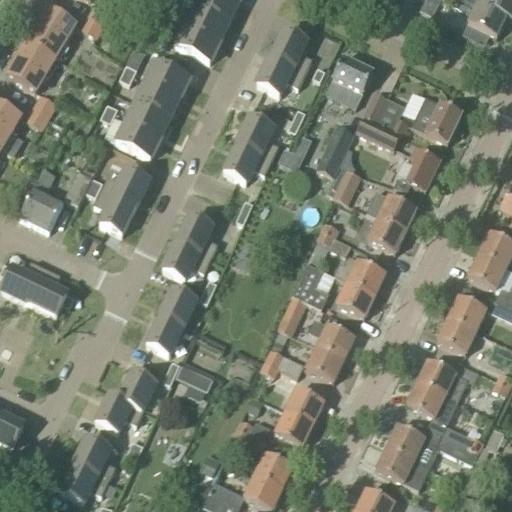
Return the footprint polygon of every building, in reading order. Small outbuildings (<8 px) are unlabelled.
[(234,16),(237,11),(237,10),(217,0),(199,0),(194,12),(228,29),(234,16)] [(242,0),(217,0),(237,10),(238,8),(241,3),(242,0)] [(432,0),(449,8),(453,0),(432,0)] [(506,23),(482,12),(458,0),(453,0),(449,8),(472,19),(467,30),(496,44),(506,23)] [(511,25),(511,22),(511,0),(487,0),(482,12),(506,23),(511,25)] [(94,9),(87,22),(95,27),(103,14),(94,9)] [(219,47),(222,42),(228,29),(194,12),(184,32),(218,49),(219,47)] [(159,20),(169,25),(173,18),(164,13),(163,13),(159,20)] [(47,14),(27,48),(55,65),(75,31),(47,14)] [(103,14),(95,27),(104,32),(111,19),(103,14)] [(169,25),(159,20),(156,27),(166,32),(169,25)] [(79,35),(87,40),(95,27),(87,22),(79,35)] [(87,40),(96,45),(104,32),(95,27),(87,40)] [(215,55),(218,50),(218,49),(184,32),(174,52),(209,69),(215,55)] [(271,60),(269,64),(304,81),(311,66),(299,60),(305,47),(283,36),(274,55),(271,60)] [(27,48),(6,82),(35,100),(55,65),(27,48)] [(297,95),(304,81),(269,64),(267,68),(265,73),(256,92),(278,103),(284,89),(297,95)] [(325,100),(344,110),(354,115),(361,101),(362,101),(372,79),(342,64),(325,100)] [(154,69),(144,90),(178,106),(179,105),(181,100),(188,86),(164,74),(154,69)] [(136,77),(126,72),(122,79),(132,84),(136,77)] [(317,75),(311,85),(319,89),(324,78),(317,75)] [(129,91),(132,84),(122,79),(119,86),(129,91)] [(177,108),(178,106),(144,90),(134,109),(169,126),(175,113),(177,108)] [(361,123),(363,124),(400,142),(406,130),(397,126),(404,113),(373,98),(361,123)] [(41,118),(48,105),(40,100),(32,113),(41,118)] [(424,104),(415,124),(410,134),(446,152),(461,121),(424,104)] [(41,118),(49,123),(57,110),(48,105),(41,118)] [(162,139),(169,126),(134,109),(125,128),(159,145),(160,144),(162,139)] [(21,123),(0,110),(0,156),(0,157),(1,156),(12,163),(22,146),(11,139),(21,123)] [(113,123),(117,116),(107,111),(103,118),(113,123)] [(41,118),(32,113),(24,127),(33,132),(41,118)] [(297,116),(292,126),(299,130),(304,120),(297,116)] [(41,118),(33,132),(42,136),(49,123),(41,118)] [(110,130),(113,123),(103,118),(99,125),(110,130)] [(270,168),(277,154),(265,148),(272,134),(249,124),(241,142),(238,147),(236,151),(270,168)] [(394,156),(400,142),(363,124),(356,138),(394,156)] [(299,130),(292,126),(287,137),(294,140),(299,130)] [(159,145),(125,128),(115,149),(149,166),(156,152),(158,147),(159,145)] [(335,132),(320,165),(315,176),(332,184),(325,198),(332,202),(331,204),(333,205),(346,176),(338,172),(353,141),(335,132)] [(295,176),(308,146),(297,141),(284,171),(295,176)] [(263,182),(270,168),(236,151),(234,155),(232,160),(222,179),(237,186),(245,190),(251,176),(263,182)] [(403,173),(397,185),(392,195),(406,200),(410,191),(424,198),(438,169),(415,158),(407,175),(403,173)] [(45,200),(54,181),(44,175),(19,225),(48,239),(63,209),(45,200)] [(107,183),(100,198),(134,214),(137,210),(139,205),(148,187),(126,176),(119,189),(107,183)] [(346,211),(360,184),(360,182),(346,176),(333,205),(346,211)] [(64,206),(77,212),(79,209),(91,185),(90,184),(81,179),(78,178),(64,206)] [(98,197),(102,190),(92,185),(88,192),(98,197)] [(88,192),(85,199),(95,204),(98,197),(88,192)] [(511,231),(511,193),(499,216),(511,222),(511,227),(510,231),(511,231)] [(415,216),(388,203),(375,197),(365,219),(377,225),(405,238),(415,216)] [(132,219),(134,214),(100,198),(93,212),(105,218),(99,231),(106,235),(121,242),(130,224),(132,219)] [(244,207),(240,218),(247,221),(252,211),(244,207)] [(247,221),(240,218),(235,228),(242,231),(247,221)] [(175,249),(210,266),(217,252),(204,246),(211,233),(189,222),(180,240),(177,245),(175,249)] [(377,225),(366,247),(394,261),(405,238),(377,225)] [(323,229),(319,238),(334,245),(338,236),(323,229)] [(334,245),(319,238),(316,246),(317,246),(307,269),(319,274),(328,254),(344,263),(349,252),(334,245)] [(478,262),(506,275),(511,262),(511,250),(488,239),(478,262)] [(242,246),(231,269),(254,281),(260,269),(252,265),(258,254),(242,246)] [(203,281),(210,266),(175,249),(173,254),(171,259),(162,277),(184,288),(190,275),(203,281)] [(478,262),(467,284),(495,297),(506,275),(478,262)] [(384,281),(366,272),(348,263),(343,273),(339,270),(333,283),(345,289),(374,303),(384,281)] [(6,284),(0,297),(19,306),(24,308),(28,310),(45,276),(30,269),(24,281),(11,274),(6,284)] [(0,279),(0,281),(6,284),(11,274),(4,271),(0,279)] [(325,301),(316,297),(324,280),(306,271),(292,304),(318,316),(325,301)] [(56,323),(61,311),(66,301),(53,295),(59,283),(45,276),(28,310),(32,312),(37,314),(56,323)] [(208,287),(204,297),(211,301),(216,290),(208,287)] [(374,303),(345,289),(334,312),(363,325),(374,303)] [(511,300),(500,295),(494,309),(511,317),(511,300)] [(161,319),(159,324),(181,334),(195,307),(191,305),(172,296),(164,314),(161,319)] [(206,311),(211,301),(204,297),(199,308),(206,311)] [(73,305),(66,301),(61,311),(69,315),(74,305),(73,305)] [(447,326),(474,339),(485,317),(458,304),(447,326)] [(291,305),(278,335),(291,342),(305,311),(291,305)] [(168,362),(181,334),(159,324),(157,328),(154,333),(146,351),(168,362)] [(354,345),(326,332),(314,326),(308,338),(320,344),(315,354),(343,368),(354,345)] [(447,326),(436,348),(464,361),(474,339),(447,326)] [(270,355),(263,369),(296,385),(303,371),(278,360),(287,341),(278,335),(274,346),(275,346),(270,356),(270,355)] [(343,368),(315,354),(305,376),(332,390),(343,368)] [(167,379),(174,382),(179,372),(171,368),(167,379)] [(427,368),(416,390),(444,404),(455,409),(466,387),(472,390),(477,380),(458,371),(454,381),(427,368)] [(296,385),(263,369),(259,377),(274,384),(273,386),(291,395),(296,385)] [(108,401),(143,418),(143,417),(142,416),(154,390),(154,389),(132,379),(123,397),(121,402),(119,406),(108,400),(108,401)] [(174,382),(167,379),(162,389),(170,392),(174,382)] [(494,388),(509,395),(511,387),(511,385),(498,379),(494,388)] [(491,396),(506,403),(509,395),(494,388),(491,396)] [(444,404),(416,390),(406,413),(433,426),(444,404)] [(284,418),(312,432),(323,409),(295,396),(284,418)] [(95,429),(106,434),(117,440),(123,427),(135,433),(143,418),(108,401),(106,405),(103,411),(95,429)] [(284,418),(274,439),(274,441),(302,454),(312,432),(284,418)] [(0,448),(12,455),(23,432),(4,423),(0,421),(0,448)] [(254,428),(252,432),(240,426),(236,435),(266,449),(272,436),(254,428)] [(386,455),(413,468),(424,446),(396,433),(386,455)] [(272,452),(266,449),(236,435),(232,443),(244,449),(242,454),(263,464),(264,460),(267,462),(272,452)] [(478,459),(464,452),(440,441),(434,454),(471,472),(478,459)] [(75,468),(73,472),(108,489),(115,474),(102,468),(109,455),(98,450),(87,444),(78,463),(75,468)] [(468,444),(464,452),(478,459),(482,451),(468,444)] [(142,453),(132,448),(129,455),(139,460),(142,453)] [(139,460),(129,455),(125,463),(135,467),(139,460)] [(386,455),(375,477),(417,497),(428,476),(413,468),(386,455)] [(206,460),(197,479),(211,485),(220,466),(206,460)] [(264,460),(263,464),(254,482),(282,496),(292,474),(267,462),(264,460)] [(108,489),(73,472),(71,476),(69,481),(60,500),(71,505),(82,511),(88,497),(101,503),(108,489)] [(254,482),(244,504),(243,505),(258,511),(273,511),(282,496),(254,482)] [(194,483),(186,502),(202,509),(210,490),(194,483)] [(214,489),(209,499),(208,501),(230,511),(235,511),(240,502),(214,489)] [(437,508),(435,511),(451,511),(457,501),(457,500),(445,495),(439,509),(437,508)] [(358,511),(392,511),(393,511),(365,497),(358,511)] [(230,511),(208,501),(202,511),(230,511)] [(474,511),(476,507),(457,501),(451,511),(474,511)]
